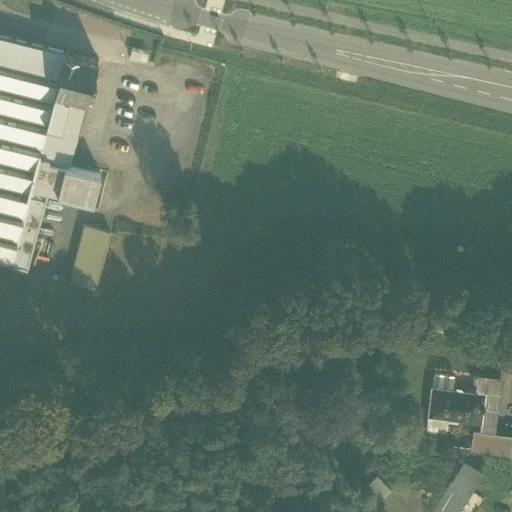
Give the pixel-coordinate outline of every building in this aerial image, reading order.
[(64,52),(0,34),(0,264),(10,267),(30,188),(38,156),(54,93),(54,91),(64,52)] [(97,60),(64,52),(54,91),(86,99),(87,100),(91,83),(94,83),(96,78),(93,77),(97,60)] [(86,99),(54,91),(54,93),(38,156),(48,159),(51,160),(59,129),(77,134),(77,133),(86,99)] [(77,134),(59,129),(51,160),(69,165),(74,145),(78,133),(77,133),(77,134)] [(100,176),(47,163),(48,159),(38,156),(30,188),(48,193),(93,205),(100,176)] [(48,193),(30,188),(10,267),(27,271),(48,193)] [(85,226),(70,282),(95,289),(110,233),(85,226)] [(502,377),(474,374),(473,381),(476,381),(475,388),(475,392),(484,393),(480,422),(491,423),(495,398),(499,398),(500,392),(503,390),(504,384),(501,381),(502,377)] [(462,390),(460,388),(456,387),(454,389),(431,386),(428,415),(447,418),(450,418),(452,421),(456,421),(458,419),(480,422),(484,393),(475,392),(475,388),(465,386),(464,390),(462,390)] [(447,418),(428,415),(426,429),(445,432),(447,421),(446,421),(447,418)] [(511,434),(473,430),(471,448),(511,453),(510,456),(511,456),(511,434)] [(465,462),(434,511),(456,511),(481,471),(465,462)]
